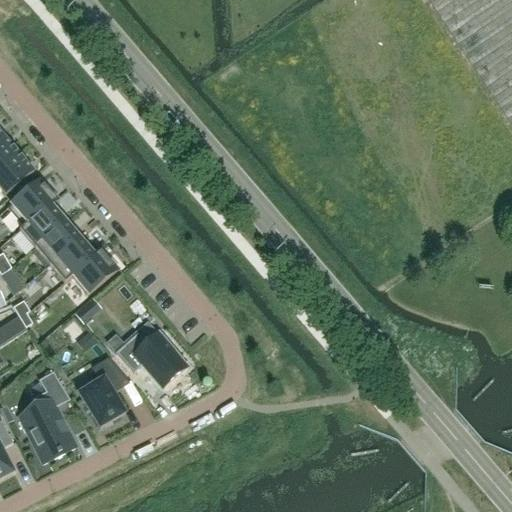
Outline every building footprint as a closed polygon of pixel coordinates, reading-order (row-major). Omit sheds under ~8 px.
[(511,0),(425,0),(511,130),(511,0)] [(3,140),(0,142),(0,170),(17,156),(3,140)] [(17,156),(0,170),(0,194),(3,198),(32,173),(17,156)] [(20,236),(51,209),(49,207),(56,201),(39,181),(5,211),(21,229),(17,232),(20,236)] [(65,226),(51,209),(20,236),(34,252),(65,226)] [(79,242),(65,226),(34,252),(48,268),(79,242)] [(79,242),(48,268),(62,285),(100,252),(100,251),(92,258),(79,242)] [(100,252),(62,285),(63,285),(70,279),(86,297),(117,271),(100,252)] [(2,256),(0,256),(0,279),(1,281),(11,272),(2,256)] [(11,272),(1,281),(5,288),(16,280),(11,272)] [(22,303),(11,310),(17,320),(24,316),(28,314),(22,303)] [(24,316),(17,320),(24,330),(31,326),(24,316)] [(16,319),(2,328),(10,341),(24,331),(16,319)] [(185,370),(156,336),(145,346),(136,336),(113,355),(131,376),(140,368),(161,391),(185,370)] [(125,383),(106,361),(90,371),(96,380),(75,393),(98,431),(123,416),(109,392),(125,383)] [(51,374),(37,383),(44,395),(32,401),(37,410),(18,420),(41,466),(56,459),(56,460),(60,458),(59,457),(74,450),(66,435),(67,434),(61,422),(60,422),(54,411),(68,403),(51,374)] [(0,424),(0,478),(11,473),(0,451),(11,446),(0,424)]
